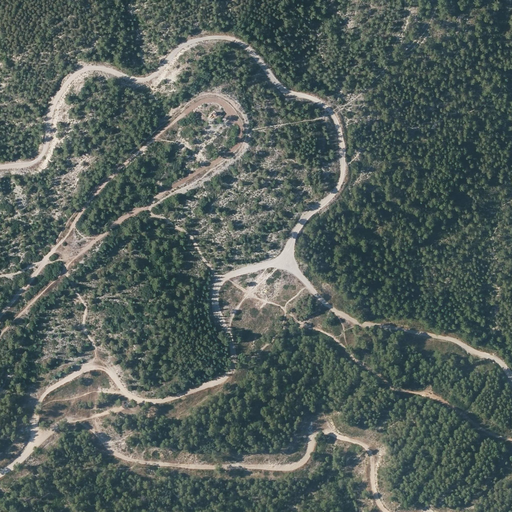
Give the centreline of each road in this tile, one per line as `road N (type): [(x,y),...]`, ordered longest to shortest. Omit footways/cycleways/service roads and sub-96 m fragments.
road 1 (track): [(511,380),(494,358),(460,343),(354,323),(282,260),(217,284),(234,361),(226,376),(143,401),(94,362),(45,392),(31,447)]
road 2 (unknown): [(0,314),(100,188),(167,125),(216,99),(240,129),(234,148),(105,232),(0,334)]
road 3 (track): [(0,167),(42,157),(52,106),(76,73),(97,68),(143,80),(183,45),(230,37),(280,87),(325,105),(339,133),(340,182),(298,225),(282,260)]
road 4 (track): [(387,511),(374,494),(366,447),(324,431),(292,467),(194,466),(120,456),(93,424),(71,416),(0,476)]
